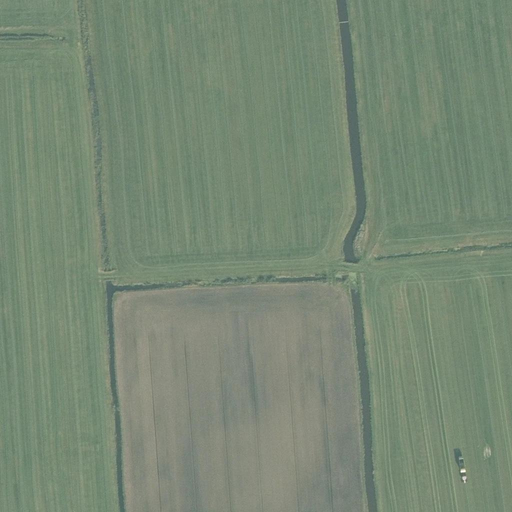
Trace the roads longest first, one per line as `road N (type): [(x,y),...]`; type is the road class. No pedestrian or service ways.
road 1 (track): [(511,255),(375,269),(323,264),(100,276)]
road 2 (track): [(495,511),(471,259)]
